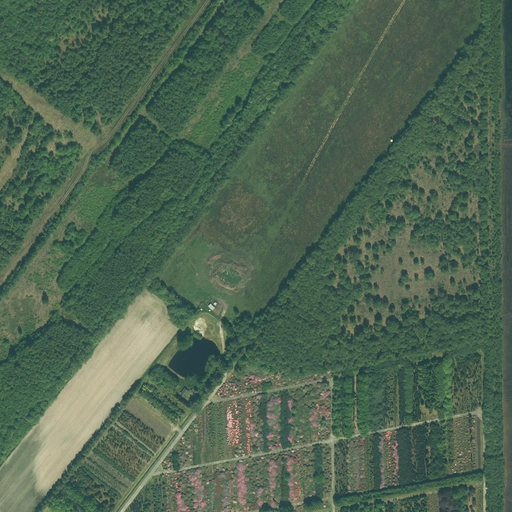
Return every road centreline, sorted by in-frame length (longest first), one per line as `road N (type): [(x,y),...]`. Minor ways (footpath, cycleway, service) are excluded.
road 1 (track): [(208,0),(0,282)]
road 2 (track): [(255,511),(332,498),(331,440),(147,476)]
road 3 (track): [(477,351),(204,404)]
road 4 (track): [(331,379),(331,440),(483,412)]
road 5 (track): [(333,511),(332,498),(483,470)]
road 6 (track): [(477,351),(483,511)]
road 7 (unclassified): [(204,404),(120,511)]
